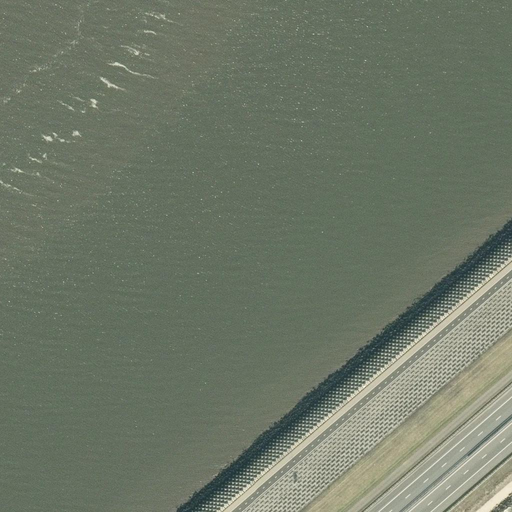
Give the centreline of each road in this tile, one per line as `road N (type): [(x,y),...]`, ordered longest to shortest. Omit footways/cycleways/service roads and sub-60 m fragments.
road 1 (motorway): [(511,407),(390,511)]
road 2 (motorway): [(420,511),(511,433)]
